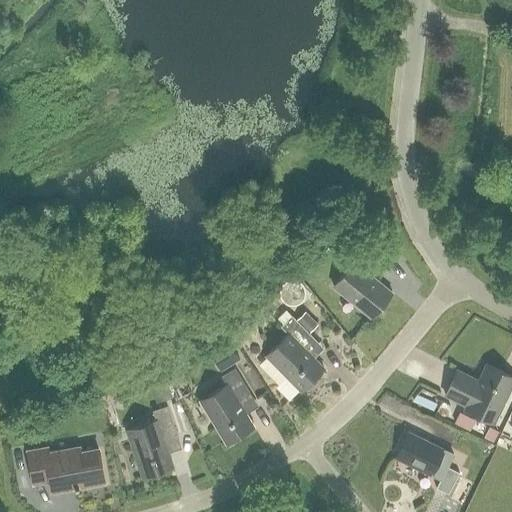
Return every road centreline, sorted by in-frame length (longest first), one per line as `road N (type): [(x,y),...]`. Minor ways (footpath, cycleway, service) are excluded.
road 1 (unclassified): [(461,281),(423,229),(405,162),(421,0)]
road 2 (residential): [(306,447),(364,395),(461,281)]
road 3 (residential): [(175,511),(306,447)]
